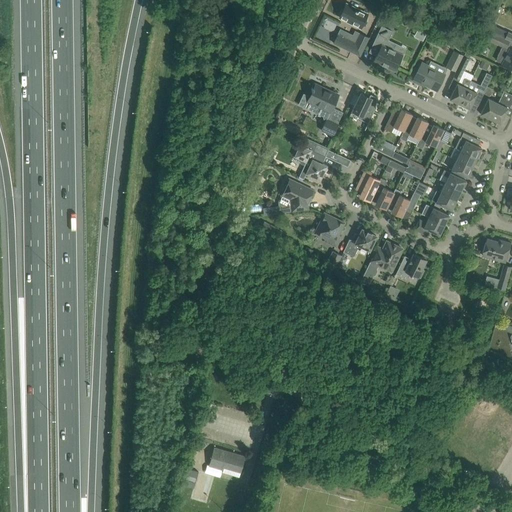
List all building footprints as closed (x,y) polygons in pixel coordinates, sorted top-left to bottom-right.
[(345,5),(340,17),(349,21),(352,22),(361,27),(367,15),(358,10),(345,5)] [(400,60),(402,54),(393,50),(395,44),(387,41),(392,31),(381,26),(374,41),(381,44),(374,61),(394,71),(397,65),(399,66),(401,60),(400,60)] [(510,41),(505,38),(492,32),(488,39),(506,48),(510,41)] [(333,43),(360,56),(368,38),(359,34),(355,43),(338,34),(333,43)] [(511,49),(510,49),(503,64),(511,68),(511,49)] [(455,71),(462,55),(454,51),(446,67),(455,71)] [(454,90),(449,99),(459,104),(470,80),(473,75),(463,70),(469,59),(464,56),(457,68),(453,77),(459,79),(457,83),(454,90)] [(478,67),(486,70),(489,63),(482,59),(478,67)] [(421,62),(417,72),(412,81),(420,85),(422,82),(425,84),(425,85),(437,91),(445,74),(421,62)] [(477,105),(483,93),(486,88),(470,80),(459,104),(469,108),(473,100),(478,102),(477,105)] [(330,112),(332,107),(338,94),(322,87),(322,86),(314,83),(311,89),(313,90),(309,97),(303,94),(298,105),(315,113),(318,106),(330,112)] [(489,96),(491,92),(492,89),(487,86),(486,88),(483,93),(489,96)] [(358,118),(361,120),(368,123),(373,113),(375,108),(376,102),(377,98),(370,94),(368,98),(360,92),(351,111),(354,112),(356,114),(357,117),(358,118)] [(510,117),(511,112),(511,102),(507,100),(505,97),(501,95),(497,103),(490,119),(500,123),(505,114),(510,117)] [(490,119),(497,103),(488,98),(480,114),(490,119)] [(392,114),(384,128),(391,131),(393,126),(403,131),(411,114),(404,110),(403,112),(400,111),(399,113),(393,110),(392,114)] [(416,146),(428,122),(420,118),(419,120),(416,118),(412,126),(407,124),(412,114),(411,114),(403,131),(400,138),(406,141),(409,134),(419,139),(416,146)] [(337,124),(326,119),(321,130),(332,135),(337,124)] [(436,146),(436,145),(439,139),(444,130),(436,126),(435,127),(432,126),(428,134),(423,132),(428,122),(416,146),(422,149),(425,142),(436,146)] [(439,139),(446,143),(451,133),(444,130),(439,139)] [(481,147),(472,143),(475,138),(463,132),(460,138),(463,146),(461,150),(476,158),(477,156),(479,157),(481,152),(479,152),(481,147)] [(394,151),(386,147),(377,143),(375,148),(391,156),(394,151)] [(300,145),(294,157),(306,162),(299,176),(305,179),(307,174),(320,180),(327,165),(322,163),(325,156),(300,145)] [(328,150),(325,156),(337,162),(340,155),(328,150)] [(472,167),(476,158),(461,150),(456,160),(472,167)] [(407,164),(410,159),(394,151),(391,156),(407,164)] [(436,163),(438,158),(441,152),(437,151),(432,161),(436,163)] [(404,171),(406,167),(405,167),(390,159),(385,169),(390,172),(392,167),(403,172),(404,171)] [(408,166),(422,173),(426,167),(410,159),(407,164),(408,166)] [(467,177),(472,167),(456,160),(451,170),(467,177)] [(420,179),(422,173),(408,166),(406,167),(404,171),(420,179)] [(356,188),(355,189),(361,192),(360,194),(363,196),(362,198),(369,201),(378,184),(377,184),(379,180),(371,176),(372,172),(365,168),(365,169),(362,175),(360,178),(360,179),(358,183),(357,184),(356,188)] [(465,181),(466,180),(444,169),(441,174),(447,177),(445,182),(461,190),(463,186),(465,187),(467,182),(465,181)] [(275,213),(292,211),(308,209),(307,202),(306,202),(307,199),(309,199),(313,190),(306,187),(300,184),(289,178),(281,195),(290,199),(291,204),(274,206),(275,213)] [(385,209),(395,189),(395,188),(393,192),(384,187),(387,181),(380,178),(379,180),(377,184),(378,184),(369,201),(370,201),(374,192),(380,194),(376,202),(379,204),(378,205),(385,209)] [(456,200),(461,190),(445,182),(440,192),(456,200)] [(395,189),(385,209),(386,209),(390,199),(396,202),(392,210),(395,211),(394,213),(402,217),(405,211),(407,207),(410,200),(400,195),(401,191),(395,189)] [(436,190),(432,200),(451,210),(456,200),(440,192),(436,190)] [(427,204),(422,214),(428,217),(444,225),(449,215),(427,204)] [(336,247),(337,246),(341,237),(338,235),(344,222),(324,213),(315,233),(325,238),(324,241),(336,247)] [(419,219),(414,229),(426,235),(429,230),(439,235),(444,225),(428,217),(426,222),(419,219)] [(282,231),(264,221),(260,229),(278,238),(282,231)] [(373,243),(376,236),(362,229),(355,242),(349,239),(343,251),(355,257),(361,245),(371,250),(374,244),(373,243)] [(482,256),(492,258),(506,262),(511,243),(505,241),(504,243),(487,238),(482,256)] [(370,262),(361,278),(369,282),(370,283),(373,276),(375,275),(377,271),(376,269),(378,266),(385,269),(386,268),(391,271),(402,248),(391,243),(389,246),(385,244),(383,249),(377,246),(370,262)] [(338,261),(341,255),(332,251),(326,264),(335,268),(338,261)] [(402,259),(395,274),(406,279),(409,273),(418,277),(427,260),(425,259),(425,258),(423,257),(421,257),(413,254),(411,259),(409,262),(402,259)] [(511,266),(504,264),(500,280),(508,282),(511,266)] [(245,456),(214,447),(208,465),(223,469),(224,465),(241,470),(245,456)]
